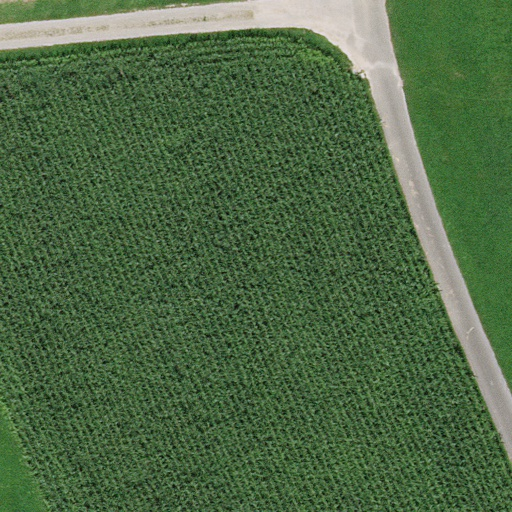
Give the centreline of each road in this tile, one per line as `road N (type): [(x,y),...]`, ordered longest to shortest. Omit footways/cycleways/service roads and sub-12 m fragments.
road 1 (track): [(369,0),(405,143),(511,416)]
road 2 (track): [(370,10),(0,40)]
